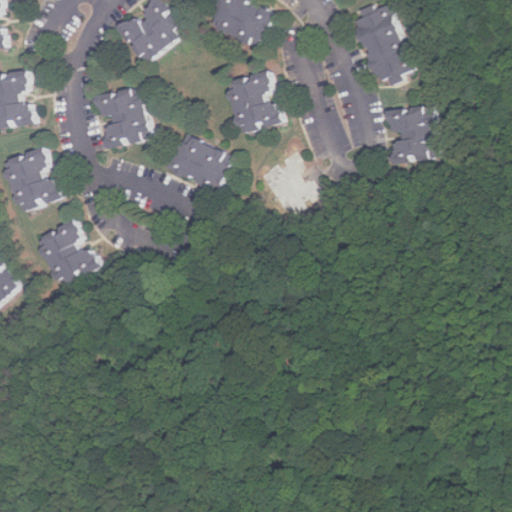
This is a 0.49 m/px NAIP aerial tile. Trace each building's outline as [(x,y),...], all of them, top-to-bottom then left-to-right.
[(16,0),(0,0),(0,51),(16,51),(16,0)] [(155,65),(199,34),(174,0),(166,0),(128,27),(155,65)] [(271,49),(287,12),(258,0),(230,0),(219,26),(271,49)] [(386,83),(398,80),(399,83),(425,75),(402,1),(364,13),(386,83)] [(0,131),(47,126),(41,71),(0,75),(0,131)] [(237,83),(250,135),(297,124),(284,71),(237,83)] [(163,142),(154,88),(107,96),(117,150),(163,142)] [(444,107),(401,111),(405,164),(449,161),(444,107)] [(177,168),(227,194),(245,158),(196,132),(177,168)] [(29,213),(75,200),(60,147),(14,160),(29,213)] [(293,221),(335,197),(307,149),(265,173),(293,221)] [(47,239),(69,289),(113,269),(91,219),(47,239)] [(0,258),(0,311),(33,291),(9,253),(0,258)]
